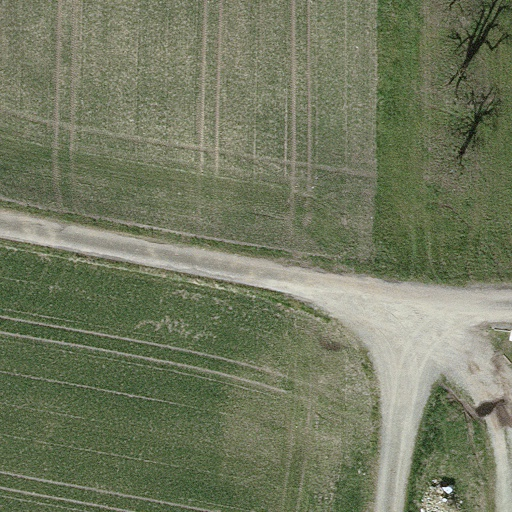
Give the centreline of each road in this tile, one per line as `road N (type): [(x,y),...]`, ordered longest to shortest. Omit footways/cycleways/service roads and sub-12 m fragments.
road 1 (track): [(402,289),(0,218)]
road 2 (track): [(402,289),(377,511)]
